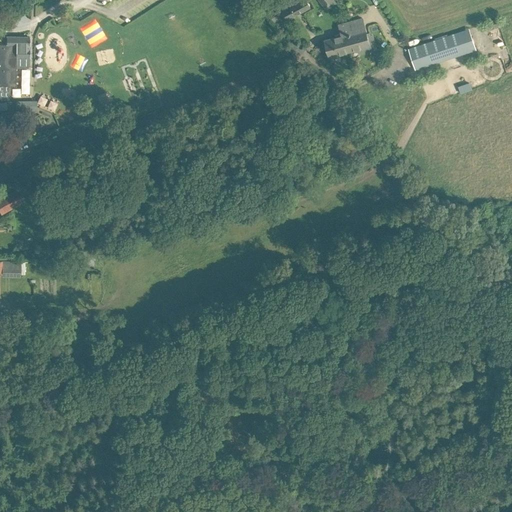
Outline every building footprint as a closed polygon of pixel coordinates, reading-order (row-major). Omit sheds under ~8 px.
[(306,0),(303,0),(290,7),(295,15),(310,7),(306,0)] [(318,0),(327,10),(337,2),(335,0),(318,0)] [(81,25),(90,48),(101,43),(100,40),(106,38),(97,18),(81,25)] [(329,56),(370,45),(362,18),(339,24),(342,35),(325,40),(329,56)] [(465,29),(409,48),(416,69),(473,51),(465,29)] [(0,98),(9,98),(9,86),(16,86),(16,69),(28,70),(28,59),(30,59),(30,37),(6,36),(6,44),(0,44),(0,98)] [(75,67),(82,71),(88,59),(81,55),(75,67)] [(462,92),(475,88),(472,81),(460,85),(462,92)] [(33,101),(15,101),(15,111),(33,111),(33,101)] [(15,190),(0,199),(0,210),(2,214),(22,203),(15,190)] [(99,246),(83,248),(82,248),(85,267),(94,265),(93,260),(94,260),(94,256),(101,255),(99,246)] [(0,272),(2,272),(2,276),(21,277),(21,274),(25,274),(25,262),(21,262),(21,261),(0,260),(0,272)]
